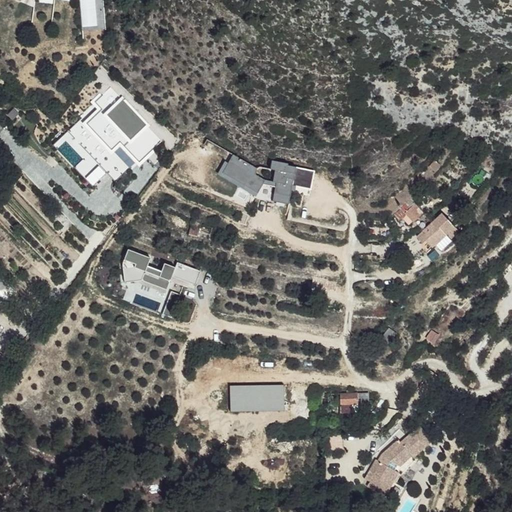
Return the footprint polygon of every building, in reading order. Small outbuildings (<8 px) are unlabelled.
[(263,193),(261,208),(277,210),(280,191),(299,194),(302,175),(283,172),(282,179),(274,178),(275,169),(259,167),(257,176),(262,176),(260,188),(253,186),(243,181),(244,175),(220,162),(210,180),(246,200),(250,191),(263,193)] [(410,199),(394,215),(400,220),(402,218),(406,214),(414,221),(424,212),(410,199)] [(442,213),(416,237),(423,243),(428,239),(435,246),(435,245),(441,251),(452,240),(446,234),(454,226),(442,213)] [(406,214),(402,218),(410,225),(414,221),(406,214)] [(201,223),(192,220),(188,234),(197,237),(201,223)] [(454,226),(446,234),(452,240),(460,232),(454,226)] [(122,268),(123,283),(140,281),(166,291),(171,277),(194,287),(200,273),(177,264),(175,269),(164,264),(160,272),(146,267),(150,259),(132,251),(128,262),(134,264),(133,267),(122,268)] [(337,282),(328,281),(327,288),(327,289),(336,291),(337,282)] [(179,296),(166,291),(156,314),(170,319),(179,296)] [(18,314),(16,313),(14,314),(12,315),(10,317),(10,319),(10,321),(11,323),(13,325),(15,325),(17,325),(20,324),(21,323),(22,321),(22,318),(21,316),(20,315),(18,314)] [(396,333),(387,328),(383,336),(391,341),(396,333)] [(431,371),(417,390),(426,395),(440,377),(431,371)] [(284,408),(284,385),(229,386),(230,409),(284,408)] [(347,394),(341,395),(341,414),(358,413),(358,405),(369,404),(369,395),(353,395),(352,392),(347,391),(347,394)] [(413,393),(395,420),(404,426),(422,399),(413,393)] [(385,497),(399,473),(395,471),(398,466),(400,467),(412,456),(415,457),(433,441),(419,426),(401,442),(399,440),(382,455),(385,459),(382,463),(376,460),(365,479),(370,482),(367,487),(385,497)] [(382,455),(376,460),(382,463),(385,459),(382,455)] [(401,475),(416,460),(415,457),(412,456),(400,467),(398,466),(395,471),(399,473),(401,475)]
